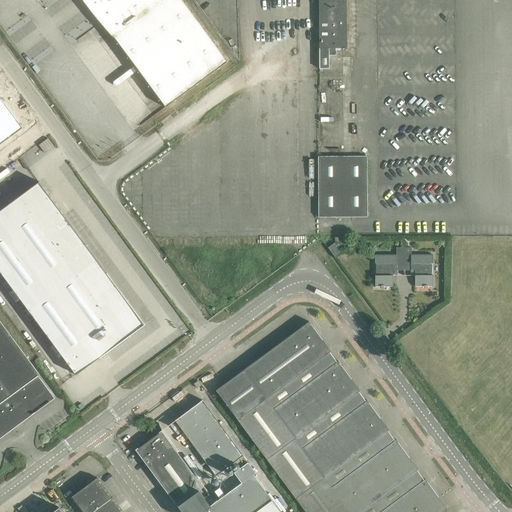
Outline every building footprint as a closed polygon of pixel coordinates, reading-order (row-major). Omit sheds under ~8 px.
[(86,0),(165,107),(228,61),(182,0),(86,0)] [(335,48),(347,48),(346,0),(318,0),(319,48),(319,69),(329,68),(329,55),(336,55),(336,50),(335,48)] [(0,145),(22,129),(0,98),(0,145)] [(367,217),(367,156),(318,156),(318,217),(367,217)] [(38,181),(0,209),(0,273),(75,375),(144,324),(38,181)] [(328,247),(335,256),(341,251),(335,242),(328,247)] [(404,276),(404,247),(397,247),(397,254),(375,255),(375,263),(376,263),(376,275),(375,275),(375,286),(380,286),(380,287),(384,287),(384,286),(393,286),(393,271),(404,271),(404,276)] [(412,247),(404,247),(404,276),(404,271),(415,270),(415,286),(424,286),(427,286),(433,286),(433,275),(432,275),(432,263),(433,263),(433,254),(411,254),(412,247)] [(0,434),(16,423),(17,424),(23,419),(22,419),(52,397),(36,377),(39,374),(33,366),(0,321),(0,434)] [(215,390),(240,423),(333,356),(330,352),(331,351),(309,321),(215,390)] [(240,423),(269,463),(362,396),(359,391),(360,390),(338,361),(337,361),(333,356),(240,423)] [(269,463),(298,502),(391,435),(388,430),(389,429),(367,400),(366,401),(362,396),(269,463)] [(181,428),(216,474),(243,453),(218,421),(202,400),(175,420),(181,428)] [(161,430),(135,449),(181,511),(281,511),(272,500),(253,474),(256,472),(248,463),(235,473),(242,482),(210,506),(198,490),(203,487),(167,438),(161,430)] [(368,511),(420,475),(417,470),(418,469),(396,439),(395,440),(391,435),(298,502),(305,511),(368,511)] [(420,475),(368,511),(441,511),(447,508),(425,478),(424,479),(420,475)] [(70,498),(80,511),(123,511),(98,478),(70,498)]
